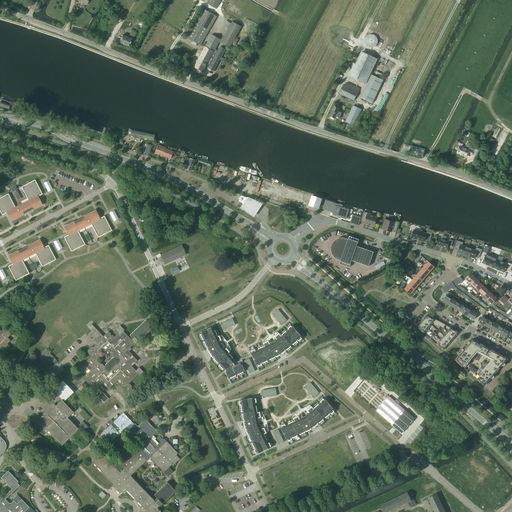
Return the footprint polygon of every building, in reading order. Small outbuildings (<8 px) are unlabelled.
[(217,16),(203,8),(186,37),(200,45),(217,16)] [(232,22),(221,43),(229,48),(231,45),(234,46),(238,40),(235,38),(241,27),(232,22)] [(370,34),(369,35),(368,35),(367,35),(367,36),(366,36),(366,37),(365,38),(365,39),(365,40),(364,40),(364,41),(364,42),(365,43),(365,44),(365,45),(366,45),(366,46),(367,47),(368,47),(368,48),(369,48),(370,48),(371,48),(371,49),(372,49),(373,48),(374,48),(375,48),(376,47),(377,47),(377,46),(378,45),(378,44),(379,43),(379,42),(379,41),(379,40),(379,39),(378,39),(378,38),(378,37),(377,37),(377,36),(376,36),(376,35),(375,35),(374,35),(374,34),(373,34),(371,34),(370,34)] [(119,42),(128,47),(132,39),(122,35),(119,42)] [(211,35),(203,51),(194,67),(203,72),(207,64),(215,50),(220,40),(211,35)] [(209,67),(208,68),(214,71),(219,61),(222,62),(223,60),(221,58),(225,50),(228,52),(229,50),(224,48),(224,50),(220,48),(218,51),(209,67)] [(353,63),(347,75),(365,84),(377,59),(362,52),(356,65),(353,63)] [(361,98),(372,103),(383,80),(371,75),(361,98)] [(343,85),(339,94),(354,101),(359,90),(346,83),(345,86),(343,85)] [(0,102),(0,105),(8,109),(10,105),(10,102),(1,99),(0,102)] [(341,106),(335,103),(329,116),(334,119),(335,116),(339,118),(342,113),(338,111),(341,106)] [(345,122),(354,126),(361,110),(353,106),(345,122)] [(128,137),(153,142),(155,134),(129,129),(128,137)] [(460,146),(457,153),(462,155),(463,154),(467,156),(468,154),(472,155),(475,146),(467,143),(465,148),(460,146)] [(156,150),(154,154),(162,157),(162,156),(170,159),(173,152),(165,149),(166,148),(158,145),(156,150)] [(424,151),(410,147),(408,153),(423,157),(424,151)] [(187,169),(191,171),(195,161),(195,160),(190,159),(185,157),(184,163),(183,163),(188,165),(187,169)] [(8,194),(0,198),(0,211),(2,215),(7,213),(11,221),(27,212),(41,205),(37,197),(42,194),(35,180),(21,187),(29,201),(15,208),(8,194)] [(296,194),(293,202),(305,206),(306,203),(309,204),(309,205),(318,209),(321,201),(311,198),(310,202),(307,201),(308,198),(296,194)] [(250,200),(250,199),(241,195),(239,201),(244,204),(246,204),(249,203),(250,200)] [(248,196),(240,207),(254,216),(263,203),(248,196)] [(326,200),(323,209),(333,212),(333,214),(341,217),(342,217),(346,218),(348,210),(349,210),(342,208),(343,205),(340,204),(339,205),(326,200)] [(95,211),(65,227),(69,235),(64,237),(71,252),(85,245),(77,230),(91,224),(98,238),(111,231),(104,216),(99,219),(95,211)] [(364,224),(374,227),(377,217),(370,215),(371,214),(363,212),(360,222),(361,222),(361,221),(365,223),(364,224)] [(353,215),(350,223),(358,226),(360,218),(353,215)] [(392,220),(391,222),(385,220),(382,229),(392,232),(392,231),(396,232),(399,222),(392,220)] [(411,238),(424,242),(425,240),(429,241),(432,234),(427,232),(426,234),(422,232),(422,231),(419,230),(418,231),(414,230),(411,238)] [(437,237),(435,244),(440,246),(441,246),(443,246),(442,247),(447,248),(448,245),(451,246),(453,241),(450,239),(449,241),(446,240),(446,238),(446,237),(442,236),(441,236),(441,238),(441,239),(437,237)] [(339,259),(341,260),(340,261),(341,261),(341,260),(350,263),(350,264),(351,261),(368,267),(374,252),(357,246),(358,243),(357,243),(357,244),(348,241),(348,240),(348,239),(348,240),(345,240),(343,239),(340,239),(337,241),(335,242),(333,245),(332,247),(332,250),(333,253),(334,255),(336,257),(339,259)] [(39,240),(9,256),(13,264),(8,266),(15,281),(29,274),(22,260),(35,253),(42,266),(56,260),(48,245),(43,248),(39,240)] [(463,255),(466,256),(469,247),(465,245),(465,246),(462,245),(463,242),(457,240),(454,249),(458,250),(457,252),(463,254),(463,255)] [(181,246),(160,255),(162,259),(163,261),(165,264),(185,255),(182,248),(181,246)] [(469,247),(466,256),(468,257),(468,256),(474,258),(475,256),(479,258),(482,249),(476,247),(476,250),(472,249),(473,248),(469,247)] [(483,252),(480,259),(483,260),(482,263),(493,268),(497,260),(486,255),(487,253),(483,252)] [(497,260),(493,268),(504,273),(505,270),(509,271),(511,264),(508,263),(507,264),(497,260)] [(425,264),(423,266),(424,267),(430,271),(434,267),(429,262),(426,265),(425,264)] [(424,267),(421,271),(426,276),(430,271),(424,267)] [(417,268),(414,271),(418,274),(417,276),(422,280),(426,276),(421,271),(417,268)] [(471,274),(466,279),(467,280),(468,281),(466,283),(468,285),(475,278),(471,274)] [(417,276),(413,280),(418,285),(422,280),(417,276)] [(475,278),(468,285),(471,287),(472,285),(475,287),(479,282),(475,278)] [(410,279),(406,283),(409,285),(414,290),(418,285),(413,280),(412,281),(410,279)] [(475,287),(473,289),(477,293),(479,292),(484,286),(479,282),(475,287)] [(405,289),(410,294),(414,290),(409,285),(405,289)] [(484,286),(479,292),(484,296),(488,291),(484,286)] [(484,296),(482,297),(486,301),(493,295),(488,291),(484,296)] [(443,302),(444,304),(445,303),(448,304),(452,299),(451,298),(453,295),(448,292),(443,301),(443,302)] [(493,295),(486,301),(491,306),(492,307),(493,305),(497,301),(498,300),(497,299),(493,295)] [(452,299),(448,304),(453,308),(457,302),(452,299)] [(457,302),(453,308),(458,311),(463,303),(461,301),(459,303),(457,302)] [(463,303),(458,311),(463,314),(467,308),(464,306),(465,304),(463,303)] [(501,313),(503,315),(505,313),(502,311),(495,306),(493,308),(501,313)] [(467,308),(463,314),(469,317),(472,311),(467,308)] [(278,309),(272,314),(281,325),(287,320),(278,309)] [(472,311),(469,317),(474,320),(477,314),(476,313),(472,311)] [(427,315),(424,319),(431,325),(433,322),(440,326),(442,323),(427,315)] [(479,323),(485,326),(489,317),(487,316),(485,318),(483,316),(479,323)] [(485,326),(490,328),(493,322),(491,321),(492,318),(489,317),(485,326)] [(232,318),(220,324),(223,331),(236,325),(232,318)] [(424,319),(420,323),(427,329),(431,325),(424,319)] [(86,372),(87,373),(84,376),(82,375),(78,379),(75,382),(78,384),(81,382),(82,384),(81,385),(86,389),(88,387),(84,383),(85,381),(94,390),(92,391),(97,395),(100,392),(101,393),(98,396),(104,403),(108,398),(102,392),(101,391),(99,389),(98,388),(103,384),(104,382),(106,385),(106,387),(108,389),(112,385),(115,388),(117,386),(114,384),(119,379),(124,385),(123,386),(127,391),(128,390),(133,394),(135,392),(131,388),(132,387),(129,383),(137,375),(139,376),(143,372),(139,367),(136,370),(131,366),(130,365),(132,363),(135,363),(137,360),(129,351),(127,350),(130,348),(133,344),(134,346),(136,344),(139,346),(141,344),(139,341),(153,327),(148,322),(146,320),(145,320),(129,335),(132,339),(131,340),(123,331),(124,330),(121,326),(120,325),(115,330),(118,333),(114,337),(113,339),(110,336),(110,334),(108,331),(106,334),(103,336),(100,333),(96,329),(91,324),(89,326),(94,331),(90,335),(90,338),(92,339),(96,342),(96,345),(93,347),(91,347),(90,348),(87,351),(87,353),(89,355),(90,356),(91,357),(85,362),(83,364),(84,366),(88,369),(86,372)] [(490,328),(495,331),(499,325),(493,322),(490,328)] [(420,323),(416,327),(424,333),(427,329),(420,323)] [(495,331),(501,334),(504,328),(505,326),(500,323),(499,325),(495,331)] [(255,350),(251,352),(257,367),(262,365),(261,364),(280,355),(282,353),(282,354),(298,340),(299,341),(302,338),(292,325),(288,329),(289,329),(281,336),(279,333),(275,337),(277,339),(275,341),(274,340),(271,342),(271,343),(269,344),(268,341),(263,344),(264,346),(255,350)] [(218,336),(213,327),(200,333),(209,352),(211,354),(211,355),(224,371),(225,369),(227,372),(226,372),(229,379),(245,372),(242,365),(241,365),(240,363),(235,365),(234,362),(235,361),(229,353),(229,352),(226,348),(225,350),(223,348),(224,346),(222,343),(220,344),(219,341),(221,340),(219,336),(218,336)] [(507,329),(504,328),(501,334),(506,337),(510,329),(510,328),(508,327),(507,329)] [(450,328),(447,332),(454,338),(459,332),(450,328)] [(0,356),(4,361),(7,358),(12,363),(15,360),(18,358),(12,352),(6,357),(3,354),(10,347),(7,344),(11,340),(8,338),(11,334),(8,331),(5,331),(2,333),(0,330),(0,356)] [(447,332),(443,336),(450,342),(454,338),(447,332)] [(443,336),(440,340),(447,346),(450,342),(443,336)] [(440,340),(436,344),(443,350),(447,346),(440,340)] [(473,340),(454,360),(462,367),(476,350),(485,355),(489,348),(473,340)] [(494,360),(476,379),(484,386),(508,359),(490,349),(487,356),(494,360)] [(249,359),(244,361),(250,374),(255,372),(249,359)] [(45,412),(40,416),(38,414),(30,421),(37,429),(40,427),(45,433),(48,431),(62,445),(70,438),(78,429),(79,428),(83,432),(88,427),(82,421),(77,426),(78,427),(77,428),(67,417),(73,412),(61,400),(56,406),(54,404),(60,398),(63,401),(72,393),(61,382),(53,390),(54,392),(50,396),(49,395),(43,400),(44,401),(40,406),(45,412)] [(310,382),(305,387),(314,398),(319,393),(310,382)] [(276,388),(262,391),(263,398),(277,395),(276,388)] [(122,402),(125,399),(118,392),(115,394),(122,402)] [(389,396),(376,411),(392,425),(393,427),(396,429),(401,433),(414,418),(405,410),(389,396)] [(256,454),(271,447),(269,443),(268,443),(264,434),(266,433),(264,428),(262,429),(259,424),(258,418),(261,418),(260,412),(257,412),(255,403),(256,403),(255,398),(239,401),(240,405),(241,405),(245,427),(246,429),(246,430),(255,450),(254,450),(256,454)] [(335,411),(324,399),(320,402),(321,402),(313,409),(312,407),(307,411),(309,412),(305,416),(299,419),(298,416),(293,419),(294,421),(285,425),(285,424),(280,427),(287,441),(292,439),(291,439),(311,429),(313,427),(314,428),(331,414),(335,411)] [(95,457),(91,460),(114,485),(112,486),(119,494),(122,491),(123,490),(125,488),(126,490),(124,492),(126,490),(140,504),(143,507),(143,508),(142,508),(142,509),(142,510),(142,511),(160,511),(160,510),(158,511),(157,508),(161,503),(162,504),(175,491),(173,489),(170,486),(167,482),(153,495),(156,498),(154,501),(130,476),(149,458),(163,472),(167,477),(173,472),(169,467),(173,463),(174,464),(179,459),(176,455),(178,453),(164,439),(163,439),(163,438),(163,435),(160,435),(159,435),(159,434),(145,419),(137,426),(135,424),(134,424),(129,420),(123,413),(110,425),(106,429),(100,434),(109,444),(126,427),(129,430),(126,433),(137,445),(118,463),(125,470),(121,474),(113,466),(100,452),(96,455),(95,457)] [(278,429),(273,432),(279,444),(284,442),(278,429)] [(0,511),(32,511),(34,511),(30,507),(29,507),(21,499),(17,495),(13,499),(14,500),(11,503),(9,503),(5,499),(14,491),(19,486),(17,483),(18,482),(13,477),(8,471),(5,474),(1,478),(2,479),(3,480),(4,480),(5,481),(5,483),(6,484),(12,489),(0,500),(0,511)] [(407,492),(402,495),(406,504),(411,501),(414,506),(416,505),(411,494),(408,495),(407,492)] [(428,498),(430,503),(439,499),(437,494),(428,498)] [(402,495),(397,497),(401,506),(406,504),(402,495)] [(397,497),(391,500),(395,508),(401,506),(397,497)] [(430,503),(433,508),(441,504),(439,499),(430,503)] [(391,500),(386,502),(390,511),(395,508),(391,500)] [(387,511),(390,511),(386,502),(381,505),(384,511),(387,511)]
